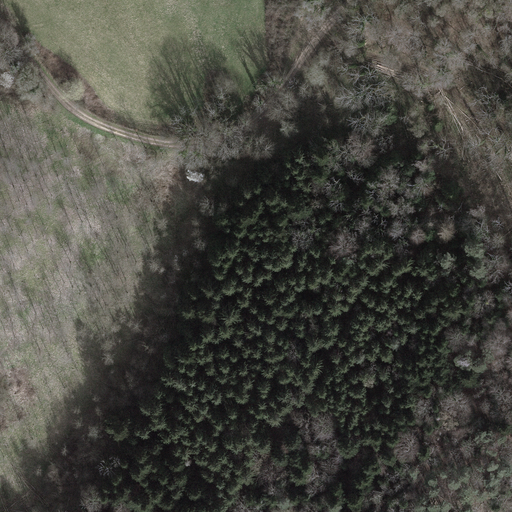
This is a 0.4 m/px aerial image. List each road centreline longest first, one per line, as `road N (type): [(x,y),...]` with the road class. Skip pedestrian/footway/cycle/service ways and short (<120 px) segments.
road 1 (track): [(238,511),(358,297),(407,248),(448,230),(511,250)]
road 2 (track): [(0,25),(48,89),(105,127),(162,140),(241,124),(308,44)]
road 3 (track): [(511,153),(438,93),(365,72),(308,44)]
